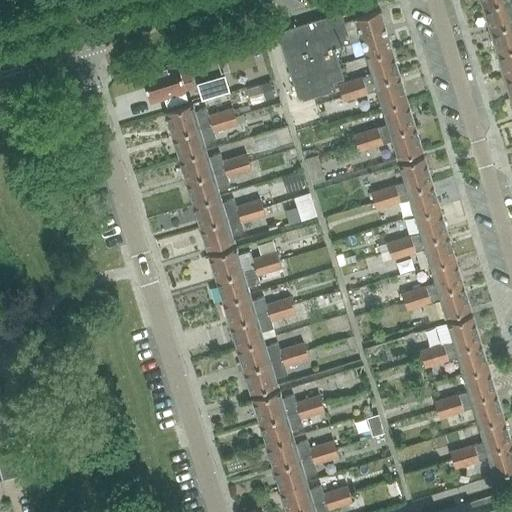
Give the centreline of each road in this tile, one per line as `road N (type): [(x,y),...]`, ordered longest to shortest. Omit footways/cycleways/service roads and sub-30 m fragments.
road 1 (unclassified): [(218,511),(78,51)]
road 2 (residential): [(511,255),(434,0)]
